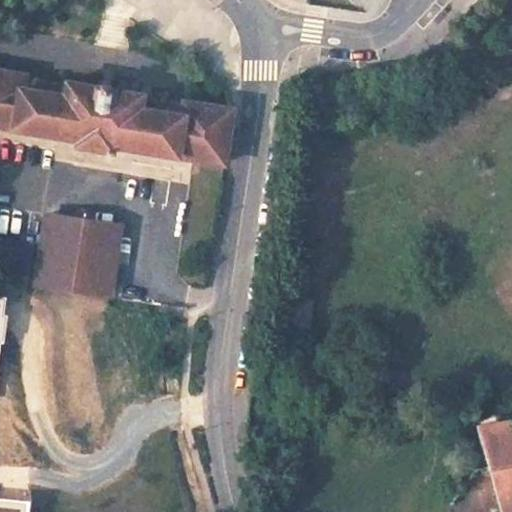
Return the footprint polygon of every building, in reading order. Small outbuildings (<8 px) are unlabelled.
[(25,76),(0,71),(0,128),(77,141),(76,146),(110,151),(111,146),(222,164),(231,109),(185,101),(184,105),(140,97),(140,94),(113,90),(113,88),(95,85),(95,87),(66,82),(65,86),(24,79),(25,76)] [(378,76),(324,86),(328,109),(382,99),(378,76)] [(35,288),(73,294),(84,221),(88,222),(89,215),(75,213),(74,219),(44,215),(35,288)] [(84,221),(73,294),(109,300),(120,227),(88,222),(84,221)] [(31,244),(0,239),(0,272),(27,276),(31,244)] [(307,342),(311,300),(279,297),(275,338),(307,342)] [(23,326),(0,323),(0,401),(16,403),(23,326)] [(511,511),(511,420),(476,427),(500,511),(511,511)]
